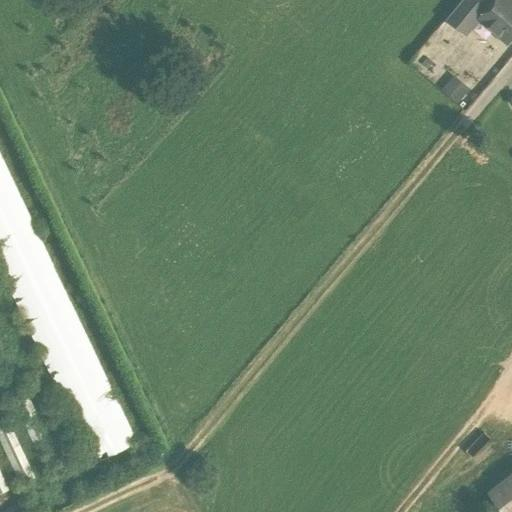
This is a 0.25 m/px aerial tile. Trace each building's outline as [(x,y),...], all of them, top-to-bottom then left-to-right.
[(462,0),(460,3),(478,18),(492,0),(462,0)] [(511,37),(511,0),(492,0),(478,18),(508,43),(511,37)] [(478,18),(460,3),(456,8),(465,15),(456,26),(465,34),(478,18)] [(0,264),(94,459),(137,439),(0,157),(0,264)] [(0,328),(0,367),(47,467),(63,461),(0,328)] [(0,436),(21,480),(36,473),(0,397),(0,436)] [(0,489),(10,484),(0,463),(0,489)] [(511,511),(511,475),(488,494),(501,511),(511,511)]
